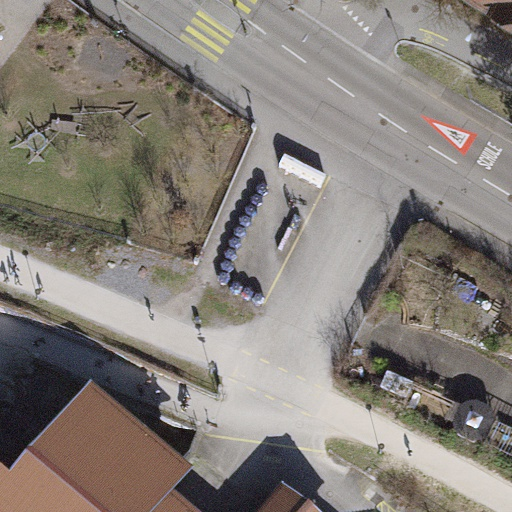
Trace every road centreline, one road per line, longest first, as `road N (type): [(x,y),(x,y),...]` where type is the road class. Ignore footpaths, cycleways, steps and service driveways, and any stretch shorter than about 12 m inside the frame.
road 1 (tertiary): [(312,72),(511,197)]
road 2 (residential): [(511,64),(393,11),(358,24),(312,72)]
road 3 (tertiary): [(213,0),(312,72)]
